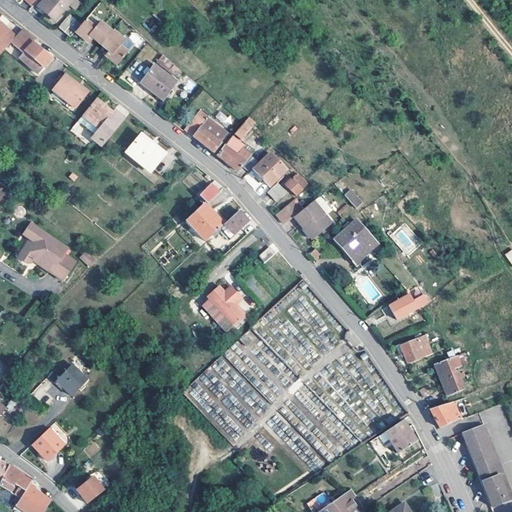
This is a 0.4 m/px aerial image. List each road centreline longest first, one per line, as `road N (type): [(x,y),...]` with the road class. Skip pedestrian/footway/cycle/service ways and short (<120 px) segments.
road 1 (residential): [(1,0),(249,202),(363,335),(435,441),(468,511)]
road 2 (unknown): [(188,511),(199,464),(234,448),(278,399),(363,335)]
